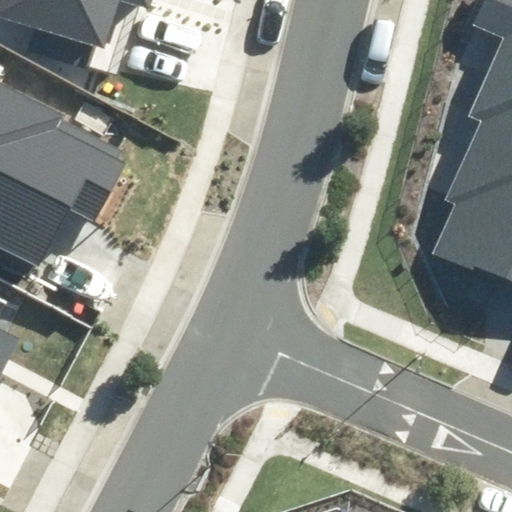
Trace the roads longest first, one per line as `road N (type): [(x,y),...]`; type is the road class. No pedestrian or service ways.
road 1 (residential): [(226,330),(299,143),(333,0)]
road 2 (residential): [(511,453),(226,330)]
road 3 (residential): [(127,511),(226,330)]
